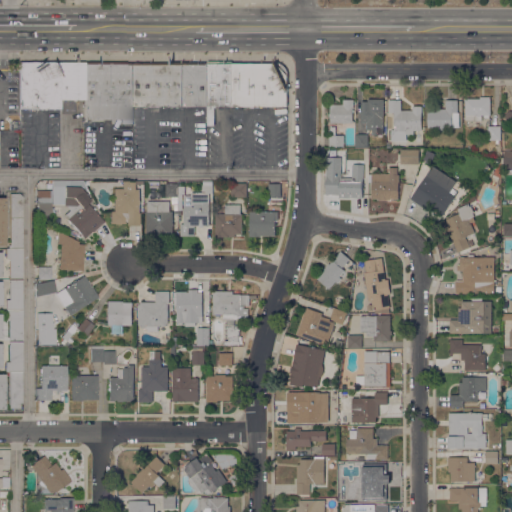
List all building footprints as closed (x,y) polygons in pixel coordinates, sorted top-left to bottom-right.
[(245,63),(245,61),(257,61),(257,63),(265,63),(265,61),(276,61),(278,61),(281,62),(283,64),(286,66),(287,69),(287,71),(287,75),(287,107),(232,106),(232,63),(245,63)] [(38,109),(19,109),(19,63),(38,63),(38,109)] [(59,100),(59,109),(38,109),(38,63),(59,63),(59,100)] [(59,63),(84,63),(84,64),(84,100),(59,100),(59,63)] [(207,106),(183,106),(183,64),(207,64),(207,63),(207,106)] [(207,63),(232,63),(232,106),(216,106),(216,108),(215,108),(214,125),(207,125),(207,106),(207,63)] [(133,106),(133,120),(84,119),(84,100),(84,64),(133,64),(133,106)] [(183,64),(183,106),(133,106),(133,64),(183,64)] [(465,99),(480,98),(480,97),(489,97),(489,118),(484,118),(484,115),(481,115),(481,120),(465,120),(465,99)] [(330,104),(343,104),(343,99),(353,99),(353,108),(353,110),(354,110),(354,112),(353,112),(353,120),(354,120),(354,122),(353,122),(353,123),(330,122),(330,116),(329,116),(329,113),(330,113),(330,104)] [(383,124),(361,124),(361,109),(362,109),(362,102),(367,102),(367,99),(384,99),(384,102),(386,102),(386,112),(384,112),(384,119),(385,119),(385,121),(383,121),(383,124)] [(388,100),(401,100),(401,110),(412,110),(412,106),(422,106),(422,130),(414,130),(414,134),(407,134),(407,140),(391,140),(391,130),(394,130),(394,113),(388,113),(388,100)] [(427,112),(437,112),(437,109),(445,109),(445,100),(457,100),(457,113),(459,113),(459,127),(444,127),(444,130),(438,130),(438,127),(427,127),(427,112)] [(329,145),(329,135),(330,135),(330,126),(335,126),(335,135),(344,135),(344,145),(329,145)] [(501,126),(501,140),(488,140),(488,126),(501,126)] [(368,134),(368,146),(367,146),(367,147),(356,147),(356,134),(368,134)] [(400,164),(401,149),(419,149),(419,164),(400,164)] [(504,150),(511,150),(511,169),(503,169),(503,166),(501,166),(501,157),(503,157),(503,156),(504,156),(504,150)] [(422,163),(428,167),(424,174),(418,170),(422,163)] [(432,165),(456,181),(452,188),(456,191),(453,196),(455,197),(442,216),(429,207),(428,209),(411,198),(432,165)] [(389,167),(397,167),(397,174),(399,174),(399,173),(405,173),(404,183),(399,183),(398,200),(378,200),(378,198),(371,198),(372,180),(369,180),(369,174),(372,174),(372,173),(389,173),(389,167)] [(339,197),(339,195),(334,195),(334,194),(326,194),(327,175),(340,175),(340,182),(344,182),(344,179),(352,180),(352,175),(353,175),(353,168),(362,168),(362,175),(363,175),(362,198),(339,197)] [(141,213),(141,225),(128,225),(128,219),(124,219),(124,224),(110,224),(110,211),(113,211),(113,189),(122,189),(122,182),(136,182),(136,181),(144,181),(144,184),(142,184),(142,185),(139,185),(139,184),(136,184),(136,189),(139,189),(139,213),(141,213)] [(166,183),(178,183),(178,196),(166,196),(166,183)] [(231,196),(231,183),(247,183),(247,196),(231,196)] [(269,196),(269,183),(281,183),(281,184),(285,184),(285,188),(281,188),(281,196),(283,196),(283,206),(271,206),(271,196),(269,196)] [(78,187),(90,200),(86,204),(103,222),(92,233),(91,231),(84,238),(63,216),(69,211),(64,206),(63,206),(63,204),(53,204),(52,202),(51,186),(78,187)] [(50,191),(50,203),(51,203),(50,216),(37,216),(37,203),(35,203),(35,191),(50,191)] [(209,225),(194,225),(194,236),(180,236),(180,223),(183,223),(183,218),(184,218),(184,195),(191,195),(191,192),(209,192),(209,201),(209,225)] [(6,249),(8,249),(8,245),(10,245),(10,194),(19,194),(22,197),(22,249),(6,249)] [(146,212),(147,212),(147,201),(169,201),(169,212),(172,212),(173,223),(174,223),(174,225),(173,225),(173,235),(157,235),(157,236),(146,236),(146,212)] [(443,220),(459,213),(457,209),(468,203),(470,207),(471,206),(474,212),(472,213),(474,216),(468,218),(474,232),(465,236),(470,246),(458,252),(443,220)] [(240,204),(240,213),(242,213),(242,234),(235,234),(235,237),(215,237),(215,213),(224,213),(224,204),(233,204),(240,204)] [(250,211),(278,211),(278,220),(275,220),(275,223),(276,223),(276,226),(275,226),(275,236),(261,236),(250,236),(250,211)] [(503,223),(511,223),(511,236),(504,236),(503,223)] [(77,244),(83,245),(82,271),(59,270),(59,246),(57,245),(57,232),(77,242),(77,244)] [(22,279),(9,279),(9,259),(5,259),(6,249),(22,249),(22,279)] [(340,251),(350,258),(342,268),(344,270),(343,272),(344,272),(342,274),(341,274),(339,277),(341,278),(338,283),(335,281),(333,284),(333,285),(332,287),(331,286),(329,289),(321,282),(320,283),(318,281),(319,280),(317,279),(319,276),(319,275),(320,273),(321,274),(323,272),(322,271),(332,259),(332,260),(340,251)] [(488,258),(487,272),(490,272),(490,282),(482,282),(482,287),(484,287),(484,292),(467,292),(467,281),(463,281),(463,272),(460,272),(460,257),(488,258)] [(361,274),(366,273),(364,261),(377,259),(379,271),(384,270),(385,279),(388,279),(391,293),(387,294),(390,307),(374,310),(370,288),(364,289),(361,274)] [(50,267),(50,279),(37,279),(37,267),(50,267)] [(83,276),(91,289),(92,288),(97,297),(69,315),(55,294),(63,289),(83,276)] [(5,300),(9,300),(9,281),(22,281),(22,311),(5,311),(5,300)] [(307,298),(324,304),(330,287),(314,281),(307,298)] [(213,313),(213,290),(232,290),(232,291),(233,291),(233,294),(240,294),(249,294),(249,295),(256,295),(256,298),(249,298),(249,306),(244,306),(244,308),(248,308),(248,318),(238,318),(238,319),(234,319),(234,325),(239,325),(239,345),(224,345),(224,340),(229,340),(229,337),(225,337),(225,325),(226,325),(226,319),(223,319),(223,313),(213,313)] [(155,301),(155,291),(169,291),(169,304),(168,304),(168,324),(166,324),(166,326),(158,326),(158,331),(147,331),(147,328),(141,328),(141,326),(140,326),(140,324),(138,324),(138,304),(139,304),(139,301),(155,301)] [(176,291),(187,291),(187,292),(202,292),(202,316),(199,316),(199,322),(194,322),(194,323),(187,323),(187,322),(177,322),(176,291)] [(450,333),(450,320),(458,320),(458,307),(461,307),(461,301),(472,301),(472,297),(481,297),(481,301),(491,301),(491,332),(464,332),(450,333)] [(106,302),(132,302),(132,307),(132,325),(123,325),(123,334),(110,334),(110,325),(107,325),(106,325),(106,302)] [(297,334),(306,308),(314,311),(314,310),(321,313),(320,315),(331,319),(331,321),(335,322),(327,345),(297,334)] [(330,316),(329,316),(332,308),(333,309),(334,308),(349,313),(347,323),(343,321),(342,324),(333,321),(330,317),(330,316)] [(22,311),(22,341),(9,341),(9,321),(5,321),(5,311),(22,311)] [(511,312),(511,320),(501,320),(501,312),(511,312)] [(360,316),(375,316),(375,315),(390,315),(390,330),(392,330),(392,335),(390,335),(390,340),(374,340),(374,335),(366,335),(366,331),(360,332),(360,316)] [(86,336),(77,329),(85,319),(94,326),(86,336)] [(196,327),(209,327),(209,345),(197,345),(196,327)] [(51,345),(37,345),(37,329),(50,329),(51,345)] [(348,335),(362,335),(362,348),(348,348),(348,335)] [(450,339),(462,339),(462,344),(490,344),(490,353),(485,353),(485,370),(464,370),(464,360),(461,360),(461,353),(450,353),(450,339)] [(9,373),(9,372),(6,372),(6,362),(9,362),(9,342),(22,342),(22,373),(9,373)] [(322,366),(323,368),(323,370),(323,371),(322,373),(322,374),(321,376),(319,377),(318,386),(303,384),(302,386),(289,384),(290,379),(289,379),(291,373),(290,373),(291,365),(292,366),(296,344),(325,349),(322,365),(322,366)] [(102,362),(90,362),(90,347),(102,347),(102,351),(102,362)] [(192,364),(192,351),(192,347),(203,347),(203,351),(204,351),(204,365),(192,364)] [(114,351),(114,365),(102,364),(102,362),(102,351),(114,351)] [(160,351),(161,359),(161,366),(168,366),(168,378),(169,378),(169,381),(168,381),(168,390),(152,391),(152,401),(138,401),(138,388),(142,388),(141,366),(149,366),(149,359),(150,359),(150,351),(160,351)] [(390,386),(364,386),(364,384),(356,384),(356,376),(364,376),(364,362),(377,362),(377,351),(390,351),(390,386)] [(364,351),(377,351),(377,362),(364,362),(364,351)] [(219,353),(232,353),(232,355),(238,355),(238,364),(232,364),(232,365),(219,365),(219,353)] [(134,364),(134,401),(108,401),(108,391),(107,391),(107,388),(108,388),(108,387),(107,387),(107,384),(108,384),(108,378),(109,378),(109,377),(112,377),(112,378),(116,378),(116,369),(123,369),(123,367),(127,367),(127,365),(134,364)] [(230,375),(230,400),(217,400),(217,401),(206,401),(206,376),(215,376),(215,374),(207,375),(207,364),(215,364),(215,374),(216,374),(216,372),(225,372),(225,375),(230,375)] [(40,366),(66,366),(66,377),(67,377),(67,380),(66,380),(66,390),(51,390),(51,401),(35,401),(35,388),(39,388),(39,383),(40,383),(40,373),(39,373),(39,369),(40,369),(40,366)] [(172,401),(172,397),(173,397),(173,379),(172,379),(172,367),(191,367),(191,378),(199,378),(198,401),(172,401)] [(22,403),(19,403),(19,409),(9,409),(9,373),(22,373),(22,403)] [(71,376),(97,376),(97,387),(98,387),(98,390),(97,390),(97,400),(81,400),(81,401),(71,401),(71,376)] [(486,377),(486,390),(478,391),(478,401),(463,401),(463,406),(450,407),(450,395),(459,395),(459,382),(462,382),(462,377),(486,377)] [(287,422),(287,410),(296,410),(296,397),(299,397),(299,391),(316,391),(316,401),(318,401),(318,406),(316,406),(315,417),(301,417),(301,422),(287,422)] [(352,422),(352,398),(375,398),(375,392),(387,392),(387,404),(378,404),(378,416),(376,416),(376,422),(374,422),(374,423),(372,423),(372,422),(365,422),(365,423),(362,423),(362,422),(352,422)] [(448,412),(482,412),(482,433),(486,433),(486,448),(448,448),(448,412)] [(301,431),(311,430),(326,430),(326,441),(310,441),(311,446),(296,446),(296,449),(287,449),(287,443),(285,443),(285,441),(286,441),(286,435),(285,435),(285,433),(286,433),(286,430),(295,430),(295,427),(301,427),(301,431)] [(346,438),(349,438),(349,430),(357,430),(357,428),(373,428),(373,438),(377,438),(377,445),(388,445),(388,459),(375,459),(375,458),(367,458),(367,453),(346,453),(346,438)] [(322,455),(322,443),(335,443),(335,455),(322,455)] [(227,481),(209,494),(206,494),(204,491),(201,493),(200,490),(197,492),(188,479),(191,477),(185,469),(187,467),(186,466),(197,457),(198,459),(207,452),(213,461),(211,463),(216,471),(219,469),(227,481)] [(485,463),(485,452),(498,452),(498,463),(485,463)] [(30,466),(33,464),(33,463),(43,456),(50,466),(54,463),(59,470),(62,469),(70,481),(53,493),(49,493),(30,466)] [(165,464),(156,473),(165,481),(159,487),(155,483),(151,487),(149,485),(142,493),(131,482),(137,475),(136,474),(143,467),(144,469),(157,456),(165,464)] [(451,481),(451,472),(448,472),(448,457),(467,457),(467,462),(475,462),(475,481),(451,481)] [(297,464),(300,464),(300,459),(315,459),(315,458),(324,458),(324,484),(316,484),(316,485),(313,485),(313,483),(310,483),(310,494),(297,494),(297,464)] [(0,459),(1,459),(1,471),(0,471),(0,479),(1,479),(1,478),(8,478),(8,488),(0,488),(0,459)] [(360,499),(360,484),(361,484),(361,476),(369,476),(368,464),(383,464),(383,475),(387,475),(387,484),(390,484),(390,499),(360,499)] [(462,511),(462,508),(459,508),(459,500),(450,500),(450,487),(487,487),(487,502),(486,502),(486,505),(481,505),(481,507),(478,507),(478,511),(462,511)] [(128,511),(128,500),(148,500),(148,504),(153,504),(153,496),(163,496),(176,496),(176,508),(163,508),(163,511),(128,511)] [(193,511),(198,506),(198,498),(200,498),(200,497),(208,497),(208,498),(213,497),(225,496),(225,498),(228,497),(228,506),(230,506),(230,511),(193,511)] [(72,511),(49,511),(49,510),(44,510),(44,499),(58,499),(58,498),(72,498),(72,511)] [(296,511),(324,511),(324,500),(324,499),(299,499),(299,506),(296,506),(296,511)]
